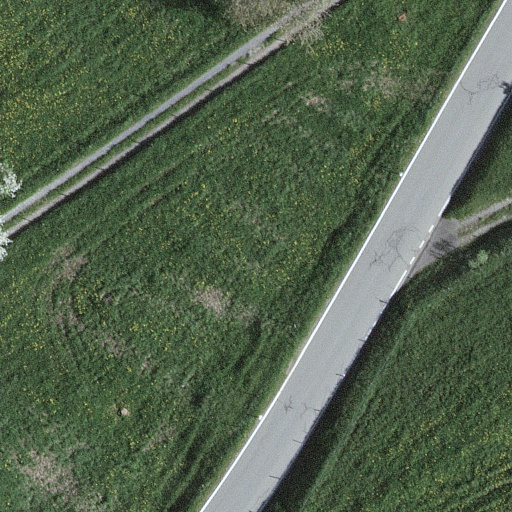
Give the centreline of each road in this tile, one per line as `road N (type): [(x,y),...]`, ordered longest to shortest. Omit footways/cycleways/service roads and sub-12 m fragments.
road 1 (tertiary): [(511,41),(230,511)]
road 2 (track): [(0,230),(326,0)]
road 3 (track): [(511,209),(438,245),(397,239)]
